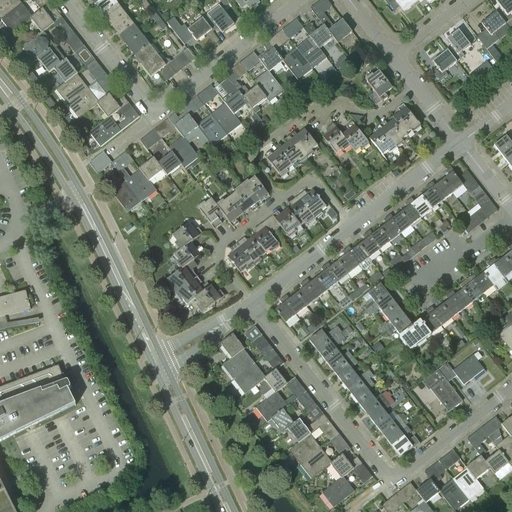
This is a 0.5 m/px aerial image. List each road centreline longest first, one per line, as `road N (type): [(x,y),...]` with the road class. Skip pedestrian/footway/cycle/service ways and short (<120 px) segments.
road 1 (tertiary): [(153,354),(86,213),(0,82)]
road 2 (residential): [(416,86),(377,115),(311,107),(249,154),(278,200)]
road 3 (residential): [(394,481),(251,304)]
road 4 (residential): [(154,112),(303,0)]
road 5 (residential): [(394,481),(511,387)]
road 6 (residential): [(251,304),(216,258),(218,248),(278,200)]
road 7 (residential): [(154,112),(63,0)]
road 8 (residential): [(458,143),(351,224)]
road 9 (residential): [(351,224),(251,304)]
